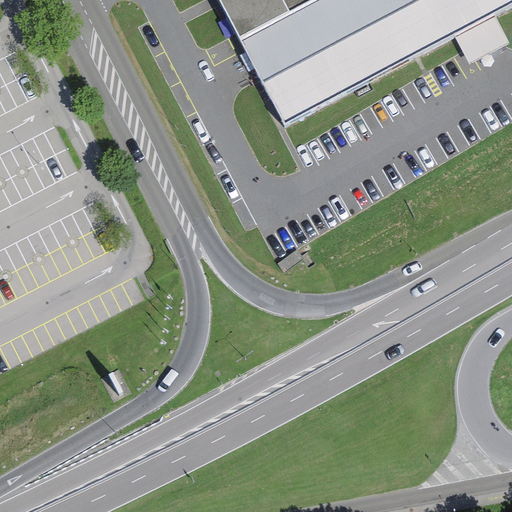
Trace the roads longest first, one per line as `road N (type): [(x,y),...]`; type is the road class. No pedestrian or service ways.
road 1 (primary): [(511,244),(6,511)]
road 2 (primary): [(72,511),(271,415),(511,280)]
road 3 (unclassified): [(511,242),(325,308),(269,303),(197,248)]
road 4 (unclassified): [(197,248),(196,334),(177,375),(0,487)]
road 5 (unclassified): [(71,0),(197,248)]
road 6 (tertiary): [(341,511),(511,476)]
road 7 (tertiary): [(511,453),(489,435),(473,392),(484,347),(511,322)]
